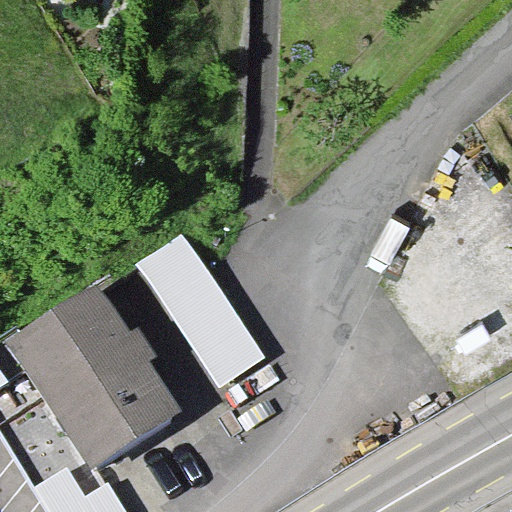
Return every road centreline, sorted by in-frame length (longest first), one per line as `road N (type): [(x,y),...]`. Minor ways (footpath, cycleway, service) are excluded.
road 1 (residential): [(511,36),(439,97),(350,222),(310,428),(189,511)]
road 2 (primary): [(372,511),(511,434)]
